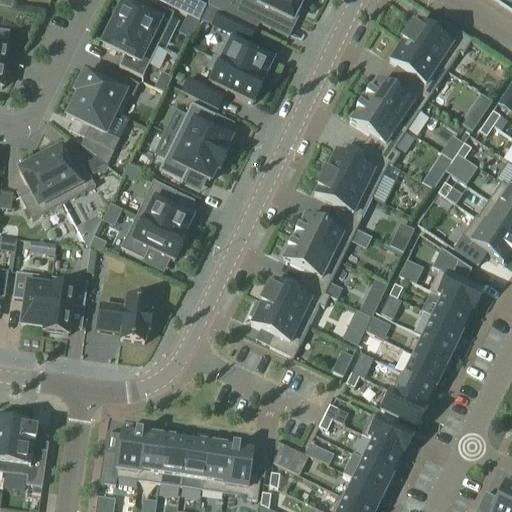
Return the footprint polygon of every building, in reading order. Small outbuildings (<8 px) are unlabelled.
[(11,0),(0,0),(0,9),(10,12),(11,0)] [(147,0),(147,1),(197,25),(204,10),(183,0),(147,0)] [(241,0),(234,16),(269,33),(276,18),(290,25),(302,0),(241,0)] [(172,17),(149,6),(144,17),(122,6),(111,28),(156,50),(172,17)] [(217,16),(211,30),(247,47),(253,34),(217,16)] [(440,44),(414,27),(401,47),(445,76),(457,57),(461,59),(470,45),(449,31),(440,44)] [(156,50),(111,28),(101,49),(122,60),(117,71),(140,82),(156,50)] [(212,62),(211,62),(261,87),(261,86),(259,85),(260,82),(263,83),(270,68),(268,67),(269,64),(226,43),(215,64),(212,62)] [(445,76),(401,47),(388,67),(410,81),(403,91),(425,106),(445,76)] [(251,108),(261,87),(211,62),(207,71),(216,75),(210,88),(251,108)] [(77,98),(76,99),(118,120),(128,99),(131,101),(137,89),(114,78),(109,89),(84,76),(74,96),(77,98)] [(180,96),(216,114),(223,100),(187,82),(180,96)] [(405,136),(425,106),(403,91),(397,101),(377,88),(372,96),(369,94),(361,107),(405,136)] [(76,99),(66,121),(87,132),(82,142),(105,154),(112,157),(128,125),(118,120),(76,99)] [(361,107),(348,127),(374,144),(366,156),(365,155),(364,156),(390,171),(398,159),(392,155),(405,136),(361,107)] [(190,108),(173,142),(222,165),(226,155),(223,154),(229,142),(207,132),(213,120),(190,108)] [(491,116),(484,126),(491,131),(498,121),(491,116)] [(491,131),(484,126),(477,137),(484,141),(491,131)] [(173,142),(157,175),(180,187),(186,175),(208,185),(213,174),(217,175),(222,165),(173,142)] [(462,149),(455,159),(462,164),(469,153),(462,149)] [(94,191),(82,168),(71,174),(60,153),(38,164),(62,208),(94,191)] [(390,171),(364,156),(356,168),(333,158),(323,179),(370,202),(386,169),(390,171)] [(462,164),(455,159),(448,169),(455,174),(462,164)] [(62,208),(38,164),(17,175),(29,197),(18,202),(30,225),(62,208)] [(130,187),(133,173),(119,170),(116,183),(130,187)] [(499,187),(498,187),(511,196),(511,170),(510,170),(510,171),(511,172),(511,184),(507,192),(499,187)] [(370,202),(323,179),(312,201),(336,213),(331,223),(354,235),(370,202)] [(151,186),(134,221),(183,244),(180,242),(190,221),(168,210),(175,197),(151,186)] [(511,196),(498,187),(486,205),(511,222),(511,196)] [(436,198),(443,203),(450,193),(443,188),(436,198)] [(472,221),(472,222),(511,248),(511,222),(486,205),(474,223),(472,221)] [(172,266),(183,244),(134,221),(119,253),(142,264),(147,254),(172,266)] [(326,234),(302,222),(291,244),(338,267),(354,235),(331,223),(326,234)] [(459,241),(451,254),(476,271),(485,258),(502,269),(511,253),(511,248),(472,222),(459,241)] [(390,238),(383,253),(415,268),(422,253),(390,238)] [(323,299),(338,267),(291,244),(285,257),(288,259),(284,267),(304,277),(299,288),(323,299)] [(435,251),(426,270),(437,276),(427,296),(427,297),(440,303),(470,318),(470,317),(480,296),(465,289),(472,276),(435,251)] [(79,277),(91,279),(92,272),(80,270),(79,277)] [(42,336),(49,291),(26,289),(28,279),(14,278),(11,303),(23,305),(19,329),(42,332),(41,336),(42,336)] [(49,291),(42,336),(66,340),(70,312),(82,313),(86,288),(73,286),(71,295),(49,291)] [(307,332),(317,311),(322,313),(327,302),(323,299),(299,288),(304,291),(299,301),(270,287),(260,309),(307,332)] [(393,289),(387,300),(395,304),(400,293),(393,289)] [(99,309),(95,336),(119,339),(118,345),(142,348),(144,337),(147,337),(149,318),(147,317),(148,306),(124,303),(123,313),(99,309)] [(431,322),(461,336),(470,318),(440,303),(431,322)] [(254,306),(247,321),(252,324),(249,330),(273,342),(268,353),(291,364),(307,332),(260,309),(259,309),(254,306)] [(380,330),(386,318),(368,309),(361,320),(380,330)] [(431,322),(421,341),(451,356),(461,336),(431,322)] [(358,348),(365,351),(371,340),(363,337),(358,348)] [(451,356),(421,341),(412,360),(442,375),(451,356)] [(442,375),(412,360),(404,378),(434,392),(442,375)] [(366,377),(353,370),(350,378),(357,382),(362,384),(366,377)] [(423,414),(434,392),(404,378),(403,379),(399,377),(389,397),(423,414)] [(344,389),(352,393),(357,382),(350,378),(344,389)] [(423,414),(389,397),(379,417),(413,434),(423,414)] [(330,425),(336,414),(327,410),(322,421),(330,425)] [(370,419),(360,439),(401,459),(411,439),(370,419)] [(325,436),(330,425),(322,421),(316,432),(325,436)] [(0,477),(3,478),(10,429),(8,428),(9,424),(0,422),(0,477)] [(12,429),(10,429),(3,478),(25,481),(24,490),(40,492),(45,457),(31,455),(34,432),(24,431),(25,426),(13,425),(12,429)] [(115,483),(136,486),(143,439),(120,436),(117,460),(101,457),(97,489),(114,491),(115,483)] [(143,439),(136,486),(157,489),(164,442),(143,439)] [(401,459),(360,439),(360,440),(370,446),(362,464),(392,479),(401,459)] [(179,493),(185,445),(164,442),(157,489),(179,493)] [(185,445),(179,493),(200,496),(207,448),(185,445)] [(221,499),(228,451),(207,448),(200,496),(221,499)] [(317,453),(308,449),(303,460),(311,464),(317,453)] [(247,480),(251,454),(228,451),(221,499),(243,502),(243,504),(255,506),(259,482),(247,480)] [(351,459),(342,478),(352,484),(382,498),(392,479),(362,464),(351,459)] [(278,480),(269,478),(267,490),(275,494),(278,480)] [(375,511),(382,498),(352,484),(343,502),(339,500),(338,501),(361,511),(375,511)] [(511,511),(511,491),(504,488),(492,511),(511,511)] [(266,511),(269,499),(260,498),(258,510),(262,511),(266,511)] [(361,511),(338,501),(332,511),(361,511)]
